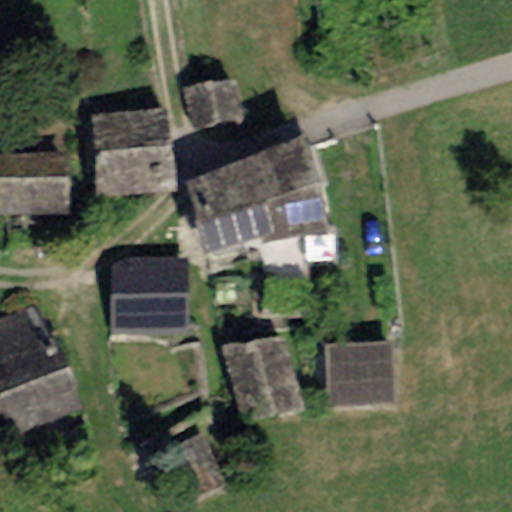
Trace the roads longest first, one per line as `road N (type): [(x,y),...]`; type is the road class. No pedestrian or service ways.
road 1 (track): [(191,176),(156,0)]
road 2 (track): [(90,266),(191,176)]
